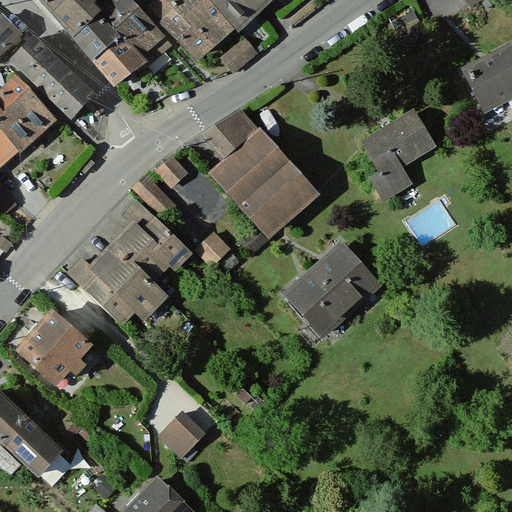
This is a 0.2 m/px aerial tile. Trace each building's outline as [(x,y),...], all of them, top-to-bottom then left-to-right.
[(66,0),(41,0),(53,12),(66,0)] [(66,0),(53,12),(76,38),(103,15),(95,6),(100,0),(66,0)] [(103,15),(76,38),(97,61),(121,41),(112,29),(136,5),(131,0),(100,0),(95,6),(103,15)] [(236,29),(208,0),(157,0),(149,8),(198,62),(236,29)] [(208,0),(236,29),(238,32),(273,0),(208,0)] [(432,0),(439,15),(470,0),(432,0)] [(133,46),(148,64),(171,46),(136,5),(112,29),(121,41),(124,46),(133,46)] [(0,55),(21,36),(3,17),(0,19),(0,55)] [(511,95),(511,39),(459,67),(481,111),(511,95)] [(93,99),(34,40),(12,62),(71,121),(93,99)] [(121,41),(97,61),(119,86),(148,64),(133,46),(124,46),(121,41)] [(247,41),(223,59),(234,73),(257,54),(247,41)] [(0,119),(30,93),(15,77),(0,92),(0,119)] [(0,172),(57,123),(30,93),(0,119),(0,172)] [(495,120),(511,112),(511,99),(490,109),(495,120)] [(413,106),(358,140),(376,168),(368,174),(383,199),(411,181),(402,163),(435,144),(413,106)] [(226,159),(211,172),(266,232),(313,190),(239,110),(220,122),(203,132),(226,159)] [(169,155),(155,168),(170,184),(184,171),(169,155)] [(91,158),(80,169),(86,174),(96,163),(91,158)] [(174,203),(143,173),(130,187),(161,217),(174,203)] [(107,237),(150,278),(165,263),(171,267),(188,249),(135,197),(119,213),(124,219),(107,237)] [(212,230),(193,248),(210,266),(229,248),(212,230)] [(150,278),(107,237),(87,258),(81,252),(63,270),(121,325),(134,312),(138,318),(164,292),(150,278)] [(311,265),(350,310),(380,282),(340,238),(311,265)] [(350,310),(311,265),(281,293),(321,337),(350,310)] [(45,303),(8,345),(48,382),(64,366),(70,371),(80,361),(74,354),(86,340),(45,303)] [(0,384),(0,435),(38,471),(63,445),(0,384)] [(181,408),(155,435),(181,459),(206,432),(181,408)] [(154,473),(117,511),(194,511),(195,511),(154,473)]
